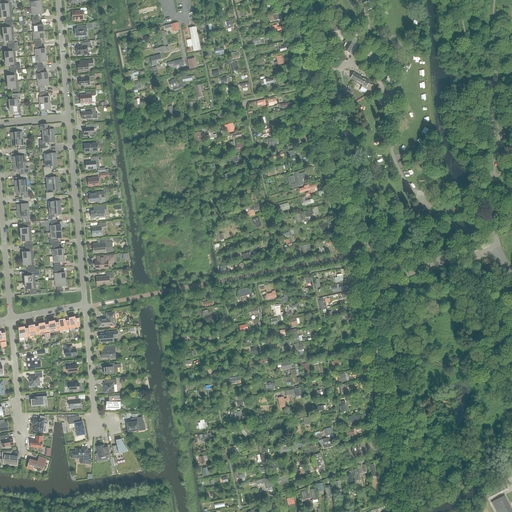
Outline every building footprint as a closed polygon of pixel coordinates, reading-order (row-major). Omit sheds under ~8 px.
[(1,5),(1,11),(12,10),(11,4),(10,4),(9,0),(3,0),(4,2),(4,4),(1,5)] [(30,2),(31,9),(41,8),(41,1),(37,2),(36,0),(31,0),(31,2),(30,2)] [(42,14),(41,8),(31,9),(32,15),(33,17),(32,17),(32,21),(39,20),(39,17),(38,17),(38,15),(42,14)] [(74,20),(83,20),(82,11),(86,11),(86,8),(80,9),(80,11),(73,12),(74,20)] [(12,17),(12,10),(1,11),(2,18),(6,17),(6,20),(5,20),(5,23),(12,22),(11,17),(12,17)] [(280,13),(272,15),(273,21),(278,20),(279,22),(282,22),(281,19),(280,13)] [(40,23),(39,20),(32,21),(32,24),(33,24),(33,26),(33,33),(44,32),(43,25),(39,26),(39,23),(40,23)] [(329,23),(330,33),(341,31),(339,21),(329,23)] [(12,28),(12,22),(5,23),(6,26),(7,28),(3,29),(3,35),(14,34),(13,28),(12,28)] [(75,37),(87,36),(86,26),(89,25),(76,26),(77,29),(74,29),(75,37)] [(273,26),(272,26),(274,33),(277,32),(282,31),(281,27),(277,28),(277,25),(273,26)] [(196,27),(189,28),(194,51),(201,50),(196,27)] [(40,38),(44,38),(44,32),(33,33),(34,39),(35,41),(34,41),(34,45),(35,44),(41,44),(41,41),(40,38)] [(16,41),(14,41),(14,34),(3,35),(4,42),(8,41),(8,44),(7,44),(8,47),(14,46),(17,46),(16,41)] [(343,50),(349,53),(357,40),(348,35),(344,42),(346,44),(345,44),(343,47),(344,48),(343,50)] [(90,48),(90,42),(81,43),(83,43),(83,46),(76,47),(77,55),(84,54),(84,55),(88,55),(87,48),(90,48)] [(124,50),(122,50),(123,53),(129,52),(128,49),(131,49),(129,42),(123,44),(124,50)] [(42,47),(41,44),(35,44),(35,50),(35,56),(46,56),(45,49),(41,49),(41,47),(42,47)] [(15,52),(14,52),(14,46),(8,47),(8,50),(9,52),(5,53),(5,58),(16,58),(15,52)] [(160,55),(150,57),(152,66),(157,65),(156,61),(161,59),(160,55)] [(277,62),(274,63),(275,66),(283,64),(281,55),(276,57),(277,62)] [(37,63),(37,68),(43,68),(43,65),(42,62),(46,62),(46,56),(35,56),(36,63),(37,63)] [(10,71),(16,70),(20,70),(20,64),(16,65),(16,58),(5,58),(6,65),(10,65),(10,67),(9,67),(10,71)] [(195,58),(188,60),(190,69),(197,68),(195,58)] [(78,72),(88,71),(88,67),(93,67),(93,60),(82,61),(83,61),(84,65),(77,65),(78,66),(77,67),(77,69),(78,69),(78,72)] [(37,74),(37,80),(48,79),(47,73),(43,73),(43,71),(44,71),(43,68),(37,68),(38,74),(37,74)] [(17,76),(16,70),(10,71),(10,74),(11,76),(7,76),(7,83),(18,82),(17,76)] [(399,75),(393,71),(387,81),(392,85),(394,81),(396,83),(398,79),(396,78),(399,75)] [(138,72),(127,75),(130,83),(134,81),(138,80),(137,76),(134,77),(134,76),(138,74),(138,72)] [(368,83),(369,82),(354,74),(351,79),(363,85),(362,87),(368,91),(372,85),(368,83)] [(183,82),(179,83),(180,88),(182,87),(182,85),(185,85),(185,82),(192,81),(191,76),(182,78),(183,82)] [(48,86),(48,79),(37,80),(38,87),(39,87),(39,92),(46,92),(45,88),(45,89),(44,86),(48,86)] [(170,81),(169,82),(171,89),(173,88),(175,92),(180,90),(178,85),(177,82),(176,83),(174,79),(171,80),(172,81),(171,81),(170,81)] [(12,95),(18,94),(19,94),(19,91),(18,91),(18,89),(18,88),(18,82),(7,83),(8,89),(12,89),(12,91),(11,91),(12,95)] [(133,91),(130,91),(131,94),(138,93),(137,89),(143,87),(142,83),(137,84),(135,84),(133,85),(134,89),(133,89),(133,91)] [(249,83),(235,86),(236,91),(240,90),(240,89),(249,86),(249,83)] [(88,104),(92,104),(91,96),(95,96),(96,95),(96,91),(86,92),(86,95),(80,95),(81,105),(81,103),(88,103),(88,104)] [(46,95),(46,92),(39,92),(40,98),(39,98),(39,104),(50,103),(49,97),(45,97),(45,95),(46,95)] [(19,100),(18,94),(12,95),(12,98),(13,98),(13,100),(9,100),(10,107),(20,106),(19,99),(19,100)] [(190,101),(189,101),(189,103),(191,109),(197,107),(194,97),(189,99),(190,101)] [(47,110),(50,110),(50,103),(39,104),(40,111),(41,111),(41,116),(48,116),(47,112),(47,110)] [(20,112),(20,106),(10,107),(10,113),(14,113),(14,115),(13,115),(14,119),(21,118),(21,115),(20,115),(20,112)] [(97,114),(96,114),(95,108),(86,109),(87,109),(88,112),(82,113),(81,114),(81,116),(82,117),(82,119),(88,119),(88,121),(92,120),(92,119),(98,119),(97,114)] [(231,123),(224,125),(225,128),(226,127),(228,133),(232,132),(232,130),(233,130),(231,123)] [(49,128),(47,128),(47,124),(40,125),(40,130),(42,130),(42,137),(54,136),(54,129),(49,129),(49,128)] [(94,137),(94,134),(94,128),(96,128),(96,127),(98,127),(98,125),(96,125),(96,124),(86,125),(86,128),(83,129),(84,135),(90,135),(91,137),(94,137)] [(23,127),(23,126),(16,127),(16,131),(17,131),(17,132),(10,133),(11,140),(23,139),(22,132),(24,132),(24,130),(26,130),(26,127),(23,127)] [(199,132),(193,134),(195,144),(198,144),(198,142),(204,141),(204,142),(214,139),(211,129),(208,130),(209,135),(203,137),(202,133),(200,133),(199,132)] [(42,149),(49,148),(49,145),(48,145),(48,143),(55,143),(54,136),(42,137),(43,140),(39,140),(40,149),(42,149)] [(275,137),(268,139),(270,147),(277,145),(275,137)] [(23,145),(23,139),(11,140),(11,146),(19,146),(19,147),(18,147),(18,155),(26,154),(25,145),(23,145)] [(93,144),(84,145),(85,153),(98,152),(97,144),(100,144),(100,141),(93,141),(93,144)] [(44,161),(57,160),(56,153),(49,154),(48,152),(50,152),(49,148),(42,149),(42,154),(44,154),(44,161)] [(86,162),(87,169),(99,168),(98,158),(91,158),(91,162),(86,162)] [(51,172),(51,169),(50,169),(50,167),(57,167),(57,160),(44,161),(45,167),(43,168),(44,173),(51,172)] [(20,172),(20,175),(28,174),(27,173),(29,173),(29,172),(29,168),(25,168),(25,162),(13,164),(13,170),(18,170),(19,172),(20,172)] [(46,185),(59,184),(58,177),(51,177),(50,176),(52,176),(51,172),(44,173),(44,178),(46,178),(46,185)] [(298,172),(295,172),(298,186),(303,185),(302,179),(304,179),(303,173),(299,174),(298,172)] [(28,174),(20,175),(20,179),(22,178),(22,180),(14,181),(15,187),(27,186),(26,180),(28,180),(28,174)] [(88,187),(99,186),(98,177),(94,178),(87,179),(88,187)] [(304,188),(299,189),(301,193),(310,190),(311,193),(314,192),(314,189),(315,189),(314,185),(309,186),(308,185),(304,186),(304,188)] [(28,193),(27,186),(15,187),(15,194),(23,194),(23,195),(22,195),(22,203),(30,202),(29,193),(28,193)] [(221,193),(219,186),(212,188),(214,195),(221,193)] [(89,193),(89,196),(89,202),(98,201),(99,203),(106,202),(105,202),(105,197),(104,197),(104,192),(89,193)] [(228,199),(227,194),(221,195),(210,198),(211,202),(222,199),(223,200),(228,199)] [(304,197),(301,198),(303,206),(311,204),(310,200),(305,201),(304,197)] [(250,212),(245,213),(246,218),(255,215),(254,211),(261,209),(259,204),(249,207),(250,212)] [(105,217),(104,212),(107,212),(106,206),(93,207),(93,211),(90,212),(91,220),(91,219),(99,218),(99,219),(105,219),(105,217)] [(61,214),(61,207),(48,208),(49,215),(47,215),(48,221),(50,220),(56,220),(55,216),(54,216),(54,215),(61,214)] [(24,223),(30,222),(32,222),(31,217),(30,217),(29,210),(17,211),(18,218),(25,218),(25,219),(24,219),(24,223)] [(300,214),(294,216),(297,223),(301,222),(301,221),(304,220),(302,213),(300,214)] [(258,217),(253,219),(254,225),(255,225),(256,228),(261,226),(258,217)] [(57,220),(56,220),(50,220),(50,223),(50,226),(50,233),(61,232),(60,225),(57,226),(56,223),(57,223),(57,220)] [(20,229),(21,235),(31,234),(31,228),(30,228),(30,226),(31,225),(30,222),(24,223),(23,223),(23,226),(24,226),(24,228),(20,229)] [(93,236),(102,235),(101,228),(106,227),(106,223),(98,223),(98,226),(92,227),(93,238),(93,236)] [(62,238),(61,232),(50,233),(51,239),(52,244),(59,244),(59,241),(58,241),(58,238),(62,238)] [(25,244),(25,247),(32,246),(32,243),(31,243),(31,241),(32,241),(31,234),(21,235),(21,242),(25,241),(25,244)] [(100,244),(93,244),(94,253),(105,252),(106,252),(107,252),(108,251),(109,251),(110,250),(110,249),(111,248),(111,247),(110,243),(110,239),(97,240),(100,240),(100,244)] [(59,247),(59,244),(52,244),(52,250),(52,256),(63,256),(63,249),(59,249),(59,247)] [(22,253),(23,259),(33,258),(33,252),(32,252),(32,249),(33,249),(32,246),(25,247),(25,250),(26,250),(26,252),(22,253)] [(249,253),(242,254),(243,260),(251,258),(250,256),(253,255),(252,251),(249,252),(249,253)] [(95,263),(93,264),(94,267),(95,268),(95,269),(106,268),(108,268),(108,264),(108,261),(109,261),(109,262),(116,261),(115,255),(108,255),(109,256),(107,256),(97,257),(97,262),(95,262),(95,263)] [(64,262),(63,256),(52,256),(53,263),(53,265),(52,265),(53,268),(61,268),(61,265),(60,265),(60,262),(64,262)] [(27,268),(27,271),(35,270),(34,267),(33,267),(33,265),(34,265),(33,258),(23,259),(23,266),(27,265),(27,267),(27,268)] [(53,274),(54,280),(65,279),(65,273),(61,273),(61,271),(61,268),(53,268),(53,272),(54,272),(54,274),(53,274)] [(24,277),(25,283),(35,282),(35,276),(39,276),(39,270),(35,270),(27,271),(27,274),(28,274),(28,276),(24,277)] [(97,286),(109,285),(109,279),(113,278),(112,272),(106,273),(106,277),(96,277),(97,286)] [(55,287),(56,292),(63,292),(63,288),(62,289),(62,286),(66,286),(65,279),(54,280),(54,287),(55,287)] [(29,291),(29,295),(37,294),(36,291),(35,291),(35,289),(36,289),(35,282),(25,283),(26,289),(29,289),(30,291),(29,291)] [(249,288),(238,291),(239,296),(251,293),(249,288)] [(272,293),(266,294),(267,300),(276,298),(275,291),(272,292),(272,293)] [(284,299),(282,300),(283,303),(290,302),(288,295),(283,296),(284,299)] [(325,299),(319,301),(321,310),(327,309),(325,299)] [(275,312),(273,313),(274,317),(284,314),(283,312),(281,313),(281,314),(279,307),(282,307),(281,304),(280,305),(279,304),(274,305),(275,312)] [(258,308),(249,310),(250,315),(258,313),(261,312),(260,306),(257,307),(258,308)] [(99,327),(115,326),(114,313),(107,314),(107,319),(98,320),(99,327)] [(353,313),(346,315),(347,319),(352,318),(352,321),(355,321),(353,313)] [(69,318),(69,320),(70,329),(80,327),(80,332),(79,318),(75,319),(75,317),(69,318)] [(59,320),(59,322),(59,331),(70,329),(69,320),(65,321),(65,319),(59,320)] [(49,322),(49,324),(49,333),(59,331),(59,322),(55,323),(55,321),(49,322)] [(45,323),(38,324),(39,326),(39,335),(49,333),(49,324),(45,325),(45,323)] [(28,326),(29,328),(29,337),(39,335),(39,326),(35,327),(35,325),(28,326)] [(20,344),(20,339),(29,337),(29,328),(25,329),(25,327),(18,328),(20,344)] [(285,329),(280,330),(281,338),(288,336),(288,334),(286,334),(285,329)] [(100,342),(113,341),(113,338),(118,337),(117,331),(107,332),(107,335),(100,336),(100,342)] [(289,340),(280,342),(281,347),(286,346),(287,350),(291,349),(289,340)] [(302,343),(294,345),(297,356),(302,355),(301,350),(304,349),(302,343)] [(66,357),(76,356),(76,349),(71,349),(71,348),(72,348),(72,345),(64,345),(64,348),(66,348),(66,350),(66,357)] [(115,357),(114,346),(104,347),(104,351),(101,351),(102,358),(111,358),(111,359),(115,358),(115,357)] [(260,360),(256,361),(257,364),(268,362),(267,355),(260,356),(260,360)] [(34,362),(33,356),(27,357),(28,369),(35,368),(34,368),(39,367),(38,362),(34,362)] [(292,361),(277,363),(277,366),(281,365),(282,370),(286,370),(285,369),(291,368),(291,365),(292,364),(292,361)] [(68,373),(78,372),(77,365),(71,365),(71,362),(64,363),(64,369),(67,368),(68,373)] [(117,368),(121,368),(120,364),(114,365),(114,363),(106,364),(106,367),(103,368),(104,372),(103,372),(104,376),(108,376),(108,374),(118,373),(117,368)] [(29,377),(30,382),(29,382),(30,387),(34,387),(34,386),(40,385),(39,378),(42,378),(42,372),(35,373),(35,376),(29,377)] [(344,373),(337,375),(339,383),(346,381),(344,373)] [(238,374),(229,376),(230,382),(234,381),(235,383),(240,382),(238,374)] [(114,392),(114,388),(117,388),(116,379),(110,380),(110,383),(104,383),(104,393),(114,392)] [(74,381),(65,381),(66,387),(69,386),(69,391),(79,390),(79,383),(74,384),(74,381)] [(274,382),(265,384),(266,392),(273,391),(271,385),(275,385),(274,382)] [(295,389),(294,389),(296,397),(302,396),(300,388),(295,389)] [(283,397),(278,398),(280,408),(285,407),(284,402),(291,400),(290,398),(294,397),(294,394),(293,389),(285,391),(287,399),(284,399),(283,397)] [(323,389),(312,392),(313,397),(325,395),(323,389)] [(36,399),(30,399),(30,400),(31,400),(31,406),(44,405),(43,397),(47,396),(45,396),(45,394),(45,393),(46,393),(36,393),(36,397),(36,399)] [(75,396),(67,397),(68,401),(69,401),(69,403),(68,404),(68,406),(69,406),(70,408),(74,408),(81,408),(80,399),(79,399),(79,396),(75,396)] [(120,400),(121,400),(121,399),(120,400),(119,396),(109,396),(109,400),(109,401),(109,402),(106,402),(106,405),(106,410),(110,410),(115,410),(115,409),(120,409),(120,402),(120,400)] [(238,400),(236,401),(237,406),(243,405),(245,407),(248,407),(247,404),(245,404),(244,403),(243,403),(242,396),(238,397),(238,400)] [(190,410),(194,414),(198,409),(193,405),(190,410)] [(232,411),(230,411),(232,420),(238,419),(237,410),(234,411),(234,412),(233,412),(232,411)] [(34,431),(42,432),(44,422),(47,422),(47,417),(40,416),(40,419),(34,418),(33,423),(35,423),(34,433),(34,431)] [(77,436),(85,435),(82,422),(80,422),(79,416),(68,418),(69,424),(75,423),(75,427),(74,428),(73,429),(74,431),(75,432),(76,432),(77,436)] [(136,430),(138,430),(137,425),(143,423),(142,417),(133,418),(134,422),(127,424),(127,428),(127,430),(128,431),(128,432),(133,431),(134,431),(136,431),(136,430)] [(4,419),(0,419),(0,432),(0,433),(0,432),(0,431),(8,430),(9,431),(7,422),(5,423),(4,419)] [(245,428),(241,432),(245,438),(246,437),(249,435),(247,433),(249,432),(245,428)] [(324,429),(324,430),(325,436),(333,434),(332,428),(324,429)] [(346,430),(347,436),(354,435),(356,434),(356,431),(361,430),(360,428),(354,429),(346,430)] [(199,435),(193,437),(194,442),(197,441),(196,438),(200,438),(200,439),(202,439),(203,442),(210,441),(209,437),(210,437),(211,437),(210,433),(199,435)] [(0,444),(3,448),(13,446),(14,447),(12,438),(8,439),(7,438),(7,435),(8,435),(0,436),(0,444)] [(30,446),(41,448),(42,441),(42,437),(36,436),(36,439),(37,439),(37,441),(31,440),(30,446)] [(330,438),(318,441),(319,445),(323,444),(324,448),(332,446),(330,438)] [(125,446),(121,439),(116,440),(115,440),(116,443),(117,443),(117,445),(112,446),(114,454),(121,452),(127,451),(125,446)] [(301,443),(292,444),(293,452),(297,451),(296,448),(302,447),(301,443)] [(98,454),(96,454),(97,458),(98,462),(107,460),(106,458),(110,457),(113,457),(110,445),(104,446),(103,445),(96,447),(98,454)] [(71,452),(71,457),(71,458),(80,458),(81,458),(81,463),(85,463),(90,463),(90,455),(90,451),(87,451),(87,448),(83,448),(82,449),(76,449),(76,452),(72,452),(71,452)] [(4,464),(0,464),(17,466),(18,460),(18,456),(14,456),(11,456),(11,451),(2,452),(2,456),(2,455),(4,456),(4,460),(4,464)] [(259,455),(257,455),(258,462),(261,462),(261,460),(265,459),(264,453),(261,453),(262,455),(259,455)] [(320,453),(314,455),(320,474),(326,472),(320,453)] [(27,466),(43,470),(46,459),(38,456),(38,457),(39,457),(40,457),(39,460),(37,461),(29,459),(27,466)] [(206,456),(199,457),(200,464),(205,463),(205,461),(207,460),(206,456)] [(361,468),(354,469),(355,476),(356,481),(361,480),(359,474),(362,473),(361,468)] [(510,477),(505,470),(500,474),(505,481),(510,477)] [(264,479),(256,481),(257,485),(265,482),(267,489),(273,487),(272,482),(270,478),(264,480),(264,479)] [(508,489),(503,480),(499,482),(503,491),(508,489)] [(502,491),(500,486),(487,493),(490,498),(502,491)] [(301,492),(302,500),(306,499),(308,505),(311,505),(307,490),(301,492)] [(511,511),(511,509),(504,495),(491,502),(496,511),(511,511)]
